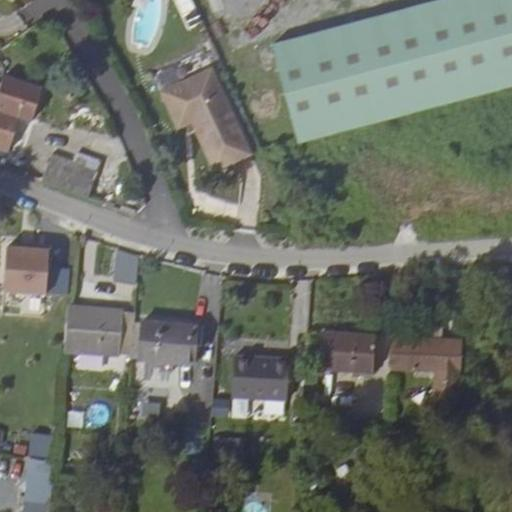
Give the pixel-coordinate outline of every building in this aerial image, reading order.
[(511,0),(423,0),(271,43),(298,140),(511,79),(511,0)] [(209,170),(249,151),(209,66),(152,93),(169,129),(186,121),(209,170)] [(0,80),(0,111),(17,117),(33,122),(43,91),(1,78),(0,80)] [(17,117),(0,111),(0,149),(8,151),(17,117)] [(96,179),(71,170),(68,180),(65,195),(90,205),(96,179)] [(65,195),(68,180),(49,171),(44,187),(65,195)] [(36,250),(10,248),(6,292),(48,295),(52,247),(36,245),(36,250)] [(139,252),(118,245),(116,278),(138,279),(139,252)] [(133,357),(136,313),(71,308),(67,352),(133,357)] [(396,324),(395,339),(445,341),(446,326),(396,324)] [(199,332),(144,328),(142,366),(164,368),(164,376),(178,377),(178,368),(196,370),(199,332)] [(372,341),(321,337),(318,371),(371,376),(372,341)] [(393,370),(438,371),(436,403),(459,404),(461,341),(445,341),(395,339),(394,339),(393,370)] [(228,360),(220,359),(217,391),(279,397),(282,361),(229,353),(228,360)] [(117,370),(118,357),(69,355),(69,368),(117,370)] [(27,460),(24,511),(51,511),(53,461),(27,460)] [(94,499),(100,500),(99,511),(115,511),(116,501),(121,501),(121,489),(95,487),(94,499)]
